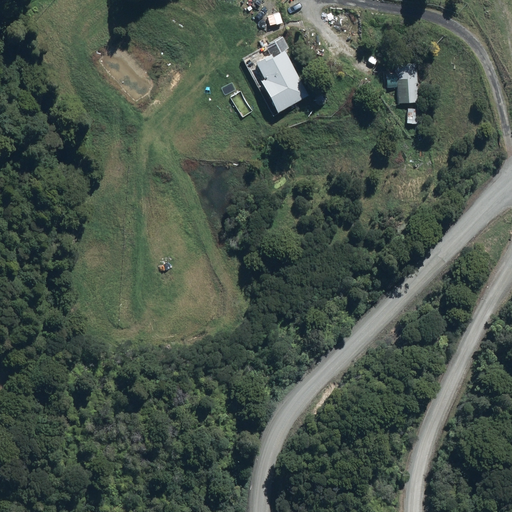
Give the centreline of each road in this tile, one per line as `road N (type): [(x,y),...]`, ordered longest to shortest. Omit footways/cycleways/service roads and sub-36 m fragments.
road 1 (unclassified): [(511,185),(286,413),(270,441),(258,511)]
road 2 (unclassified): [(511,267),(437,414),(417,464),(411,511)]
